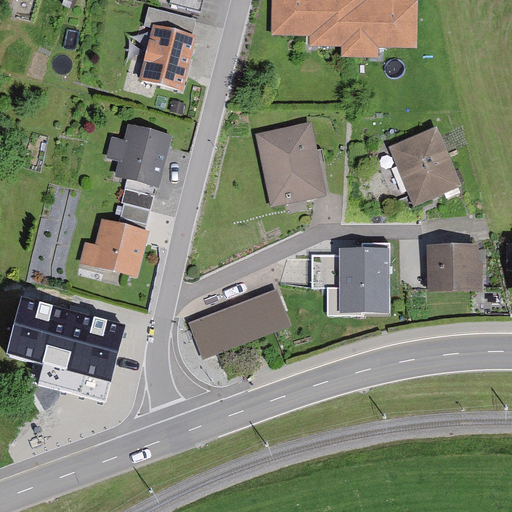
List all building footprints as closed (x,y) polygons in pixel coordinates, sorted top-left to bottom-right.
[(365,0),(270,0),(271,42),(310,41),(310,53),(343,53),(343,63),(380,63),(380,53),(420,53),(420,6),(366,7),(365,0)] [(196,41),(153,32),(141,86),(184,95),(196,41)] [(175,134),(132,124),(128,142),(114,139),(109,160),(120,162),(117,176),(163,186),(175,134)] [(319,125),(263,137),(279,210),(335,198),(319,125)] [(448,129),(398,150),(422,209),(472,189),(448,129)] [(151,229),(103,218),(97,245),(86,242),(81,263),(140,276),(151,229)] [(395,249),(340,248),(339,317),(394,318),(395,249)] [(480,250),(428,251),(428,299),(481,298),(480,250)] [(278,293),(190,325),(203,361),(292,329),(278,293)] [(126,326),(23,299),(8,356),(45,366),(40,386),(106,403),(126,326)]
